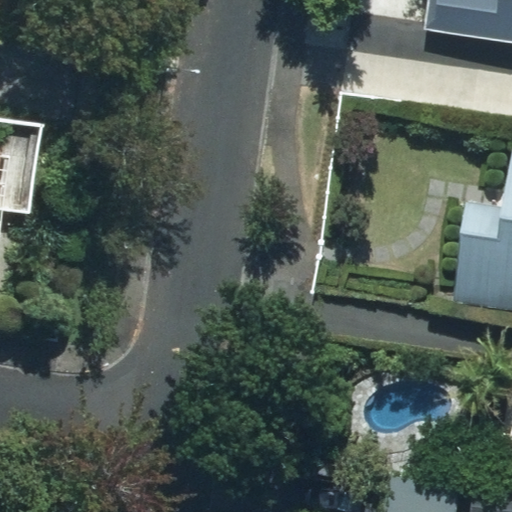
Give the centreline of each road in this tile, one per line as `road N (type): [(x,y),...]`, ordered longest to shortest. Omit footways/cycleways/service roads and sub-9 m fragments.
road 1 (residential): [(224,0),(159,421)]
road 2 (unknown): [(217,49),(511,94)]
road 3 (residential): [(0,399),(159,421)]
